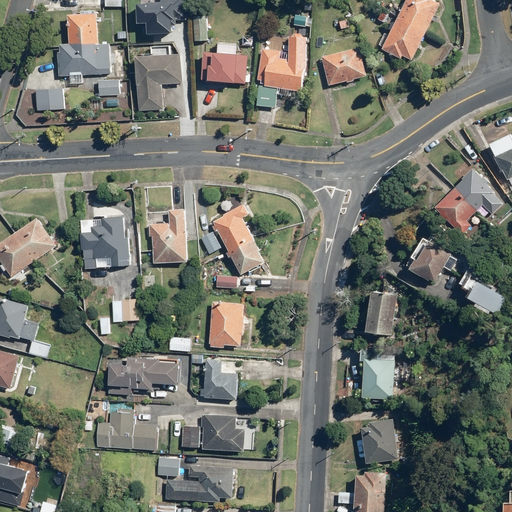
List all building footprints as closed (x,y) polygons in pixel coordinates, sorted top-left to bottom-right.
[(405,0),(380,51),(400,61),(401,59),(411,63),(439,6),(430,2),(431,0),(405,0)] [(316,13),(295,12),(294,26),(315,27),(316,13)] [(212,14),(198,14),(198,39),(212,39),(212,14)] [(61,17),(63,47),(56,47),(58,78),(110,75),(108,45),(97,46),(96,45),(95,16),(61,17)] [(130,28),(119,28),(119,40),(130,40),(130,28)] [(293,36),(290,39),(287,39),(286,62),(282,61),(282,60),(278,55),(272,54),(267,57),(267,60),(263,74),(264,87),(285,90),(300,93),(300,81),(304,70),(305,39),(301,39),(299,36),(293,36)] [(357,49),(321,58),(328,87),(346,83),(346,85),(353,83),(353,81),(364,78),(357,49)] [(246,57),(201,55),(200,82),(203,82),(203,84),(233,86),(233,85),(245,86),(246,57)] [(133,59),(135,88),(136,88),(138,114),(164,112),(162,86),(181,85),(179,56),(133,59)] [(121,94),(122,80),(104,80),(103,93),(121,94)] [(69,111),(68,88),(40,89),(40,112),(69,111)] [(511,132),(494,141),(511,177),(511,132)] [(481,166),(441,205),(467,232),(476,223),(471,218),(487,202),(497,212),(508,201),(499,192),(500,191),(481,166)] [(229,213),(218,219),(248,272),(271,259),(265,249),(266,248),(248,215),(254,212),(248,201),(228,213),(229,213)] [(194,258),(191,206),(175,207),(175,221),(152,222),(153,236),(156,236),(158,260),(194,258)] [(126,263),(134,264),(133,235),(131,235),(130,214),(109,214),(109,222),(98,223),(98,229),(87,230),(87,247),(89,247),(89,256),(100,256),(101,267),(118,266),(119,264),(126,263)] [(62,244),(43,215),(0,243),(0,250),(16,274),(62,244)] [(436,240),(429,235),(417,254),(422,258),(417,265),(438,280),(459,250),(438,237),(436,240)] [(502,311),(511,296),(511,294),(474,266),(463,281),(486,298),(483,302),(495,311),(497,308),(502,311)] [(242,275),(219,274),(218,285),(242,287),(242,275)] [(392,289),(378,288),(374,328),(387,329),(397,333),(402,293),(392,289)] [(3,294),(0,305),(0,331),(15,336),(15,335),(24,337),(25,336),(37,340),(43,321),(30,317),(34,303),(3,294)] [(144,319),(143,297),(116,297),(117,319),(144,319)] [(249,301),(217,299),(214,345),(229,346),(229,343),(246,344),(249,301)] [(112,334),(113,315),(103,315),(103,334),(112,334)] [(196,335),(174,334),(173,347),(195,349),(196,335)] [(0,346),(0,381),(15,386),(25,353),(0,346)] [(371,357),(369,394),(397,397),(399,358),(382,356),(383,347),(368,346),(367,357),(371,357)] [(161,379),(187,380),(188,359),(168,358),(168,356),(132,354),(132,360),(115,360),(112,391),(138,392),(139,385),(161,385),(161,379)] [(242,397),(243,371),(227,370),(228,358),(211,357),(209,395),(242,397)] [(100,445),(161,448),(162,434),(162,423),(140,422),(141,407),(122,406),(122,408),(114,409),(113,419),(102,419),(103,430),(100,445)] [(208,425),(207,447),(249,449),(250,427),(241,426),(241,414),(209,412),(209,414),(206,414),(206,425),(208,425)] [(399,417),(375,419),(376,424),(368,425),(372,461),(403,458),(399,417)] [(204,425),(187,424),(186,445),(203,446),(204,425)] [(0,497),(25,505),(37,468),(14,460),(15,456),(0,451),(0,497)] [(185,458),(163,455),(161,472),(183,475),(185,458)] [(204,479),(171,478),(170,497),(225,500),(225,496),(237,496),(239,466),(194,463),(194,474),(204,475),(204,479)] [(389,511),(391,470),(371,469),(371,473),(363,472),(360,511),(389,511)]
